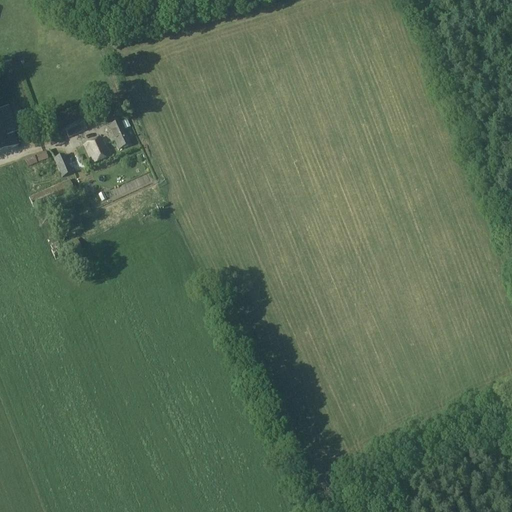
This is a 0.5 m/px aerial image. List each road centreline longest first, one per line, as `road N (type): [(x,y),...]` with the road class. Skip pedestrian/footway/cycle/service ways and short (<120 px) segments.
road 1 (track): [(243,0),(102,39),(91,0)]
road 2 (track): [(102,39),(163,185)]
